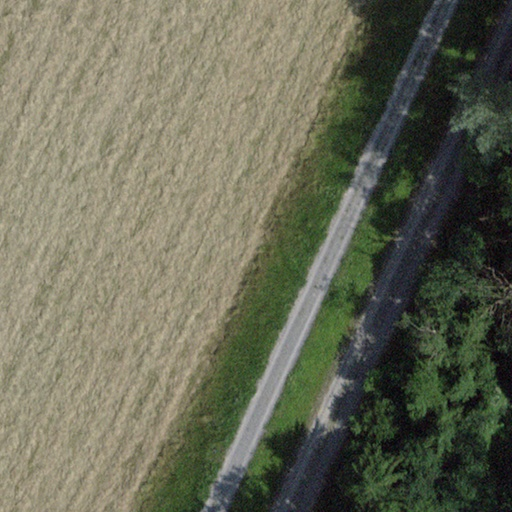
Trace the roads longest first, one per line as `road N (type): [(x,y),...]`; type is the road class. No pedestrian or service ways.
road 1 (track): [(452,0),(221,511)]
road 2 (track): [(304,511),(511,60)]
